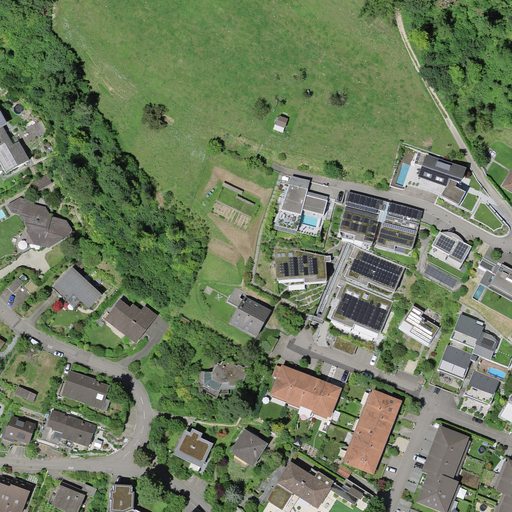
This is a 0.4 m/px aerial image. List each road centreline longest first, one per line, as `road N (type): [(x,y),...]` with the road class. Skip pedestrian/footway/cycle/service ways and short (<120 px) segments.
road 1 (residential): [(213,137),(282,170),(408,200),(511,246)]
road 2 (track): [(389,0),(447,128),(511,221)]
road 3 (residential): [(140,457),(142,398),(133,383),(0,313)]
road 4 (residential): [(301,346),(425,396),(432,407)]
road 5 (residential): [(140,457),(0,461)]
